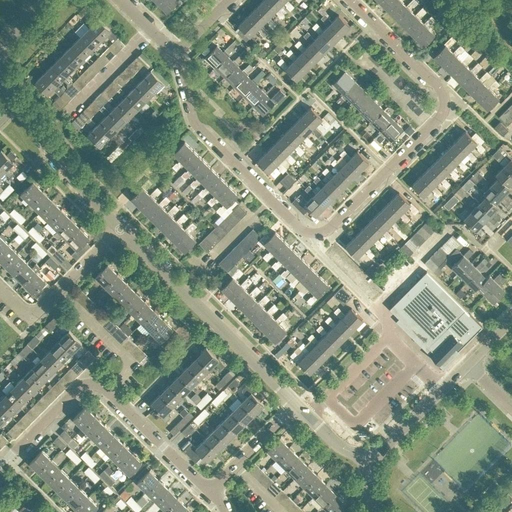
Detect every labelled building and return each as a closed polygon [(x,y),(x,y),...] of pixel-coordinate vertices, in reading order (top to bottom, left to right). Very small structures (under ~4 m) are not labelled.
[(159,0),(157,2),(166,11),(177,0),(159,0)] [(267,0),(262,0),(256,6),(268,18),(269,16),(274,11),(278,14),(277,15),(281,19),(285,15),(278,8),(277,9),(267,0)] [(267,0),(277,9),(278,8),(283,2),(286,5),(286,6),(290,10),(294,6),(287,0),(267,0)] [(378,0),(387,9),(396,0),(378,0)] [(396,0),(387,9),(396,18),(407,7),(406,5),(400,0),(396,0)] [(396,18),(405,27),(416,15),(415,14),(409,9),(413,5),(413,6),(417,2),(415,0),(411,0),(406,5),(407,7),(396,18)] [(256,6),(248,15),(259,26),(260,25),(266,20),(269,23),(268,24),(272,28),(276,24),(269,16),(268,18),(256,6)] [(325,13),(325,14),(327,13),(321,7),(317,10),(323,15),(325,13)] [(405,27),(414,36),(425,24),(424,23),(418,17),(421,14),(422,15),(426,11),(422,7),(415,14),(416,15),(405,27)] [(321,18),(328,25),(329,23),(341,35),(350,26),(338,14),(331,22),(328,18),(329,18),(325,13),(321,18)] [(259,26),(248,15),(239,24),(240,25),(250,36),(257,28),(260,32),(259,32),(264,37),(268,32),(260,25),(259,26)] [(425,24),(414,36),(423,45),(434,33),(427,26),(430,23),(431,23),(435,19),(431,15),(424,23),(425,24)] [(98,18),(89,27),(102,40),(111,30),(98,18)] [(312,26),(319,34),(321,32),(332,44),(341,35),(329,23),(328,25),(323,30),(319,27),(320,26),(316,22),(312,26)] [(250,36),(240,25),(235,30),(245,40),(250,36)] [(89,27),(80,36),(93,49),(102,40),(89,27)] [(303,35),(311,42),(312,41),(323,52),(332,44),(321,32),(319,34),(314,39),(311,36),(311,35),(307,31),(303,35)] [(80,36),(71,45),(84,58),(93,49),(80,36)] [(434,55),(443,64),(454,53),(453,52),(447,46),(451,43),(451,44),(455,40),(451,36),(444,43),(445,44),(434,55)] [(114,40),(122,47),(125,44),(117,37),(114,40)] [(253,38),(249,43),(252,47),(257,42),(253,38)] [(228,56),(229,54),(228,53),(239,43),(235,39),(224,49),(223,51),(217,45),(205,57),(215,67),(227,55),(228,56)] [(294,44),(302,51),(303,50),(314,61),(323,52),(312,41),(311,42),(305,48),(302,45),(303,44),(298,40),(294,44)] [(443,64),(452,73),(463,62),(462,61),(456,55),(459,52),(460,53),(464,49),(460,44),(453,52),(454,53),(443,64)] [(71,45),(62,54),(75,66),(84,58),(71,45)] [(108,46),(100,55),(107,62),(116,53),(108,46)] [(243,57),(248,53),(244,49),(240,54),(243,57)] [(286,53),(293,60),(294,59),(306,70),(314,61),(303,50),(302,51),(296,57),(293,53),(294,53),(290,49),(286,53)] [(452,73),(460,82),(472,71),(470,69),(465,64),(468,61),(469,61),(473,57),(469,53),(462,61),(463,62),(452,73)] [(62,54),(53,63),(66,75),(75,66),(62,54)] [(107,62),(100,55),(96,58),(104,65),(107,62)] [(215,67),(224,76),(236,64),(237,65),(239,64),(234,59),(232,60),(228,56),(227,55),(215,67)] [(294,59),(293,60),(288,65),(284,62),(285,61),(281,57),(277,61),(285,69),(286,68),(297,79),(306,70),(294,59)] [(127,65),(127,66),(135,73),(138,70),(130,62),(127,65)] [(460,82),(469,91),(481,79),(479,78),(474,72),(477,69),(478,70),(482,66),(478,62),(470,69),(472,71),(460,82)] [(53,63),(44,72),(57,84),(63,79),(66,75),(53,63)] [(91,64),(82,73),(89,80),(98,71),(91,64)] [(224,76),(234,86),(246,74),(247,75),(248,73),(243,68),(242,70),(237,65),(236,64),(224,76)] [(153,67),(151,70),(164,83),(166,80),(153,67)] [(151,70),(142,79),(154,92),(164,83),(151,70)] [(118,74),(126,82),(129,79),(122,71),(118,74)] [(337,87),(342,92),(343,93),(355,81),(345,71),(333,83),(332,82),(330,84),(335,89),(337,87)] [(469,91),(478,100),(489,88),(488,87),(483,81),(486,78),(487,79),(491,75),(486,71),(479,78),(481,79),(469,91)] [(57,84),(44,72),(35,81),(48,94),(57,84)] [(82,73),(73,82),(80,89),(89,80),(82,73)] [(234,86),(243,95),(255,83),(256,84),(258,82),(253,77),(251,79),(247,75),(246,74),(234,86)] [(66,75),(63,79),(67,83),(67,85),(71,80),(66,75)] [(142,79),(133,88),(146,101),(154,92),(142,79)] [(489,88),(478,100),(487,109),(499,97),(491,90),(494,87),(495,88),(499,83),(495,79),(488,87),(489,88)] [(110,83),(117,91),(120,87),(113,80),(110,83)] [(347,97),(351,101),(352,102),(364,90),(355,81),(343,93),(342,92),(340,94),(345,99),(347,97)] [(73,82),(64,91),(71,98),(80,89),(73,82)] [(243,95),(253,105),(265,93),(266,94),(267,92),(262,87),(261,89),(256,84),(255,83),(243,95)] [(133,88),(124,97),(137,110),(146,101),(133,88)] [(101,92),(108,100),(111,96),(104,89),(101,92)] [(265,93),(253,105),(262,114),(274,103),(275,103),(285,94),(280,89),(270,98),(266,94),(265,93)] [(356,106),(361,111),(362,112),(374,100),(364,90),(352,102),(351,101),(349,103),(354,108),(356,106)] [(71,98),(64,91),(53,102),(60,110),(71,98)] [(124,97),(115,106),(128,119),(137,110),(124,97)] [(92,101),(99,109),(102,105),(95,98),(92,101)] [(366,116),(370,120),(371,121),(383,109),(374,100),(362,112),(361,111),(359,112),(364,118),(366,116)] [(115,106),(106,115),(119,128),(128,119),(115,106)] [(83,110),(90,117),(94,114),(86,107),(83,110)] [(311,107),(302,116),(313,127),(314,126),(320,120),(323,123),(322,124),(326,128),(330,124),(323,117),(322,118),(311,107)] [(375,125),(380,130),(381,131),(393,119),(383,109),(371,121),(370,120),(368,122),(373,127),(375,125)] [(511,119),(504,111),(499,116),(507,125),(511,119)] [(106,115),(97,124),(110,137),(119,128),(106,115)] [(84,123),(77,116),(74,119),(81,127),(84,123)] [(302,116),(293,124),(304,136),(306,134),(311,129),(314,132),(314,133),(318,137),(322,133),(314,126),(313,127),(302,116)] [(381,131),(380,130),(378,131),(379,132),(383,136),(385,135),(390,140),(402,128),(393,119),(381,131)] [(144,128),(150,123),(147,120),(144,123),(143,121),(140,125),(141,126),(138,129),(142,132),(145,129),(144,128)] [(494,127),(502,135),(508,129),(500,121),(494,127)] [(110,137),(97,124),(88,133),(101,146),(110,137)] [(293,124),(284,133),(295,145),(297,143),(302,138),(306,141),(305,142),(309,146),(313,142),(306,134),(304,136),(293,124)] [(409,124),(404,130),(409,135),(415,130),(409,124)] [(465,130),(456,140),(468,151),(469,150),(474,144),(478,147),(477,148),(481,152),(485,148),(480,144),(484,140),(475,132),(471,136),(465,130)] [(380,142),(384,138),(383,136),(379,132),(375,136),(380,142)] [(284,133),(275,142),(287,153),(288,152),(294,147),(297,150),(296,151),(300,155),(304,151),(297,143),(295,145),(284,133)] [(456,140),(447,148),(459,160),(460,158),(466,153),(469,156),(468,157),(472,161),(476,157),(469,150),(468,151),(456,140)] [(176,170),(183,163),(182,161),(193,150),(184,141),(173,152),(180,159),(177,163),(176,162),(172,166),(176,170)] [(275,142),(266,151),(278,162),(279,161),(285,155),(288,159),(287,159),(291,163),(295,159),(288,152),(287,153),(275,142)] [(505,155),(501,152),(503,150),(500,147),(492,155),(499,161),(505,155)] [(447,148),(439,157),(450,169),(451,167),(457,162),(460,165),(459,166),(463,170),(468,166),(460,158),(459,160),(447,148)] [(1,149),(0,149),(0,166),(4,171),(9,176),(13,172),(8,168),(14,162),(1,149)] [(339,153),(347,161),(348,159),(360,171),(369,162),(357,150),(350,157),(347,154),(348,153),(343,149),(339,153)] [(185,179),(192,171),(191,170),(202,159),(193,150),(182,161),(183,163),(189,168),(186,171),(185,171),(181,175),(185,179)] [(278,162),(266,151),(257,160),(262,164),(269,171),(276,164),(279,167),(279,168),(283,172),(287,168),(279,161),(278,162)] [(439,157),(430,166),(441,177),(443,176),(448,171),(451,174),(451,175),(455,179),(459,174),(451,167),(450,169),(439,157)] [(331,162),(338,169),(339,168),(351,179),(360,171),(348,159),(347,161),(341,166),(338,163),(339,162),(335,158),(331,162)] [(194,188),(201,180),(200,179),(211,167),(202,159),(191,170),(192,171),(198,177),(194,180),(194,179),(190,184),(194,188)] [(262,164),(259,166),(266,173),(269,171),(262,164)] [(430,166),(421,175),(433,186),(434,185),(440,179),(443,183),(442,183),(446,187),(450,183),(443,176),(441,177),(430,166)] [(496,174),(498,177),(499,176),(508,185),(511,181),(511,174),(503,166),(496,174)] [(203,196),(210,189),(209,188),(220,176),(211,167),(200,179),(201,180),(206,186),(203,189),(203,188),(198,192),(203,196)] [(322,171),(329,178),(331,177),(342,188),(351,179),(339,168),(338,169),(333,175),(329,172),(330,171),(326,167),(322,171)] [(17,176),(21,180),(27,175),(23,170),(17,176)] [(291,170),(283,178),(290,186),(299,178),(291,170)] [(433,186),(421,175),(412,184),(424,195),(431,188),(434,191),(433,192),(437,196),(441,192),(434,185),(433,186)] [(211,205),(219,198),(217,196),(229,185),(220,176),(209,188),(210,189),(215,194),(212,198),(211,197),(207,201),(211,205)] [(313,180),(320,187),(322,186),(333,197),(342,188),(331,177),(329,178),(324,184),(321,181),(321,180),(317,176),(313,180)] [(498,177),(491,184),(511,204),(511,197),(506,192),(511,187),(508,185),(499,176),(498,177)] [(131,198),(140,207),(151,195),(150,194),(144,188),(148,185),(148,186),(152,182),(148,178),(141,186),(142,186),(131,198)] [(474,183),(469,178),(464,183),(469,188),(474,183)] [(20,193),(30,203),(43,190),(33,180),(20,193)] [(9,184),(4,189),(8,193),(13,188),(9,184)] [(483,192),(486,195),(495,203),(499,199),(505,205),(508,209),(511,204),(491,184),(489,187),(484,185),(480,189),(484,192),(483,192)] [(225,217),(229,213),(233,209),(238,203),(240,202),(235,197),(238,194),(229,185),(217,196),(219,198),(224,203),(221,206),(220,206),(216,210),(220,214),(221,213),(225,217)] [(304,189),(312,196),(313,195),(324,206),(333,197),(322,186),(320,187),(315,193),(312,189),(313,189),(308,185),(304,189)] [(140,207),(148,215),(160,204),(159,203),(153,197),(156,194),(157,195),(161,191),(157,187),(150,194),(151,195),(140,207)] [(450,206),(467,192),(462,187),(446,201),(450,206)] [(8,193),(4,189),(0,193),(0,195),(3,199),(8,193)] [(30,203),(39,212),(52,199),(43,190),(30,203)] [(399,192),(390,201),(401,212),(402,211),(408,206),(411,209),(410,210),(414,214),(418,209),(411,202),(410,203),(399,192)] [(324,206),(313,195),(312,196),(306,201),(303,198),(304,197),(300,193),(291,202),(303,214),(309,208),(315,215),(324,206)] [(148,215),(157,224),(169,213),(167,211),(162,206),(165,203),(166,203),(170,199),(167,197),(166,195),(159,203),(160,204),(148,215)] [(486,195),(479,203),(497,220),(500,216),(494,210),(498,206),(495,203),(486,195)] [(39,212),(48,221),(61,208),(52,199),(39,212)] [(390,201),(381,210),(392,221),(394,220),(399,214),(402,218),(406,222),(410,218),(402,211),(401,212),(390,201)] [(233,209),(241,217),(247,211),(238,203),(233,209)] [(479,203),(471,210),(483,222),(487,217),(493,223),(497,220),(479,203)] [(157,224),(166,233),(178,221),(176,220),(171,215),(174,211),(175,212),(179,208),(175,204),(167,211),(169,213),(157,224)] [(10,212),(16,217),(20,213),(14,208),(10,212)] [(48,221),(57,230),(70,217),(61,208),(48,221)] [(233,209),(229,213),(237,221),(241,217),(233,209)] [(0,213),(0,214),(5,219),(9,215),(4,210),(0,213)] [(381,210),(372,219),(384,230),(385,229),(390,223),(394,226),(393,227),(404,239),(407,236),(400,228),(401,227),(394,220),(392,221),(381,210)] [(483,222),(471,210),(464,218),(481,236),(485,232),(479,226),(483,222)] [(20,213),(16,217),(21,222),(25,218),(20,213)] [(166,233),(175,242),(187,230),(185,229),(180,223),(183,220),(183,221),(188,217),(183,213),(176,220),(178,221),(166,233)] [(229,213),(225,217),(224,217),(233,226),(237,221),(229,213)] [(62,234),(67,239),(79,226),(70,217),(57,230),(54,233),(59,238),(62,234)] [(224,217),(220,221),(229,230),(233,226),(224,217)] [(372,219),(363,227),(375,239),(376,237),(382,232),(385,235),(384,236),(388,240),(392,236),(385,229),(384,230),(372,219)] [(220,221),(216,226),(225,234),(229,230),(220,221)] [(426,221),(421,226),(430,234),(434,230),(426,221)] [(187,230),(175,242),(184,251),(195,239),(188,232),(192,229),(192,230),(196,226),(192,222),(185,229),(187,230)] [(13,227),(19,233),(23,228),(17,223),(13,227)] [(29,230),(34,235),(38,231),(33,226),(29,230)] [(79,226),(67,239),(76,249),(71,254),(76,259),(90,245),(85,240),(89,236),(79,226)] [(216,226),(212,230),(220,238),(225,234),(216,226)] [(421,226),(417,230),(426,238),(430,234),(421,226)] [(363,227),(355,236),(366,248),(367,246),(373,241),(376,244),(375,245),(379,249),(384,245),(376,237),(375,239),(363,227)] [(23,228),(19,233),(24,238),(28,234),(23,228)] [(252,228),(248,233),(257,241),(261,237),(252,228)] [(212,230),(208,234),(216,243),(220,238),(212,230)] [(417,230),(413,234),(422,242),(426,238),(417,230)] [(38,231),(34,235),(39,241),(44,237),(38,231)] [(267,260),(274,253),(273,251),(284,240),(275,231),(269,237),(265,233),(257,241),(261,245),(264,243),(271,250),(268,253),(267,252),(263,256),(267,260)] [(0,251),(8,243),(5,239),(7,237),(2,232),(0,233),(0,251)] [(248,233),(244,237),(252,245),(257,241),(248,233)] [(208,234),(203,238),(212,247),(216,243),(208,234)] [(413,234),(409,238),(417,247),(422,242),(413,234)] [(454,250),(456,248),(460,244),(451,235),(446,241),(454,250)] [(366,248),(355,236),(346,245),(357,257),(364,249),(367,253),(371,257),(375,253),(367,246),(366,248)] [(244,237),(240,241),(248,249),(252,245),(244,237)] [(212,247),(203,238),(199,243),(208,251),(212,247)] [(409,238),(405,242),(413,251),(417,247),(409,238)] [(276,269),(283,262),(281,260),(293,249),(284,240),(273,251),(274,253),(280,258),(276,262),(276,261),(272,265),(276,269)] [(32,246),(37,251),(41,247),(36,241),(32,246)] [(240,241),(236,245),(244,254),(248,249),(240,241)] [(441,245),(450,254),(454,250),(446,241),(441,245)] [(400,247),(409,255),(413,251),(405,242),(400,247)] [(0,251),(0,260),(5,265),(18,252),(8,243),(0,251)] [(47,248),(53,254),(57,249),(52,244),(47,248)] [(236,245),(231,249),(240,258),(244,254),(236,245)] [(437,250),(446,258),(450,254),(441,245),(437,250)] [(41,247),(37,251),(42,256),(47,252),(41,247)] [(447,261),(459,273),(471,262),(467,258),(473,252),(469,248),(462,255),(456,248),(454,250),(450,254),(446,258),(445,259),(447,261)] [(57,249),(53,254),(61,262),(65,258),(57,249)] [(231,249),(227,254),(236,262),(240,258),(231,249)] [(284,278),(292,270),(290,269),(302,257),(293,249),(281,260),(283,262),(288,267),(285,270),(284,269),(280,274),(284,278)] [(441,262),(445,259),(446,258),(437,250),(433,254),(441,262)] [(5,265),(14,274),(27,261),(18,252),(5,265)] [(227,254),(223,258),(231,266),(236,262),(227,254)] [(438,266),(441,262),(433,254),(429,258),(437,266),(438,266)] [(46,260),(55,269),(59,264),(50,256),(46,260)] [(293,286),(300,279),(299,278),(310,266),(302,257),(290,269),(292,270),(297,276),(294,279),(293,278),(289,282),(293,286)] [(467,281),(485,263),(487,261),(484,257),(475,266),(471,262),(459,273),(467,281)] [(231,266),(223,258),(219,262),(227,271),(231,266)] [(433,271),(437,266),(429,258),(424,262),(433,271)] [(441,262),(438,266),(440,268),(447,261),(445,259),(441,262)] [(14,274),(23,283),(36,270),(27,261),(14,274)] [(95,276),(105,285),(117,272),(108,263),(95,276)] [(475,289),(478,286),(486,277),(482,273),(488,267),(485,263),(467,281),(475,289)] [(221,288),(230,297),(242,285),(240,284),(235,279),(238,275),(239,276),(243,272),(235,264),(227,271),(231,275),(231,276),(232,277),(221,288)] [(302,295),(309,288),(308,286),(319,275),(310,266),(299,278),(300,279),(306,284),(303,288),(302,287),(298,291),(302,295)] [(50,269),(45,274),(50,279),(55,274),(50,269)] [(36,270),(23,283),(37,297),(44,290),(39,286),(46,280),(36,270)] [(426,270),(389,307),(399,317),(434,352),(433,354),(444,364),(458,350),(482,326),(426,270)] [(105,285),(114,294),(127,282),(117,272),(105,285)] [(478,286),(485,293),(503,276),(499,272),(493,278),(489,274),(486,277),(478,286)] [(308,286),(309,288),(315,293),(311,296),(307,300),(311,304),(318,296),(317,295),(328,284),(319,275),(308,286)] [(503,276),(485,293),(493,301),(505,290),(500,285),(506,279),(503,276)] [(230,297),(239,305),(250,294),(249,293),(244,287),(247,284),(248,285),(252,281),(248,277),(240,284),(242,285),(230,297)] [(114,294),(123,304),(136,291),(127,282),(114,294)] [(239,305),(248,314),(259,303),(258,301),(253,296),(256,293),(257,293),(261,289),(256,285),(249,293),(250,294),(239,305)] [(333,294),(343,304),(352,296),(342,286),(333,294)] [(123,304),(132,313),(145,300),(136,291),(123,304)] [(248,314),(257,323),(268,311),(267,310),(261,305),(265,302),(269,298),(265,294),(258,301),(259,303),(248,314)] [(81,303),(84,306),(91,299),(88,296),(81,303)] [(132,313),(141,322),(154,309),(145,300),(132,313)] [(257,323),(266,332),(277,320),(276,319),(270,313),(273,310),(274,311),(278,307),(274,303),(267,310),(268,311),(257,323)] [(97,305),(90,312),(93,316),(100,308),(97,305)] [(334,311),(341,318),(342,317),(354,328),(363,319),(351,308),(344,315),(341,311),(342,311),(338,307),(334,311)] [(141,322),(151,331),(164,318),(154,309),(141,322)] [(277,320),(266,332),(275,341),(286,329),(279,322),(282,319),(283,320),(287,316),(283,312),(276,319),(277,320)] [(124,318),(118,313),(112,318),(118,324),(124,318)] [(99,322),(102,325),(110,317),(106,314),(99,322)] [(325,320),(332,327),(334,325),(345,337),(354,328),(342,317),(341,318),(336,324),(332,320),(333,320),(329,315),(325,320)] [(164,318),(151,331),(146,336),(155,346),(173,328),(164,318)] [(55,326),(50,320),(45,325),(51,331),(55,326)] [(108,331),(111,334),(119,326),(116,323),(108,331)] [(316,328),(323,336),(325,334),(336,346),(345,337),(334,325),(332,327),(327,332),(324,329),(324,328),(320,324),(316,328)] [(40,339),(48,332),(43,327),(36,334),(40,339)] [(69,330),(60,339),(73,352),(82,343),(69,330)] [(118,340),(121,343),(128,336),(125,332),(118,340)] [(307,337),(315,344),(316,343),(328,354),(336,346),(325,334),(323,336),(318,341),(315,338),(316,337),(312,333),(307,337)] [(36,343),(40,339),(36,334),(32,339),(36,343)] [(291,337),(287,341),(291,345),(292,346),(296,342),(291,337)] [(60,339),(51,348),(64,361),(73,352),(60,339)] [(127,349),(130,352),(137,345),(134,342),(127,349)] [(299,346),(306,353),(307,352),(319,363),(328,354),(316,343),(315,344),(309,350),(306,347),(307,346),(303,342),(299,346)] [(206,346),(197,356),(210,369),(219,359),(206,346)] [(51,348),(42,357),(55,370),(64,361),(51,348)] [(85,352),(93,360),(96,357),(88,349),(85,352)] [(144,351),(136,358),(140,362),(147,354),(144,351)] [(307,352),(306,353),(301,359),(297,355),(298,355),(294,351),(290,355),(298,362),(299,361),(310,372),(319,363),(307,352)] [(197,356),(187,365),(200,378),(210,369),(197,356)] [(42,357),(33,366),(46,379),(55,370),(42,357)] [(76,362),(83,369),(87,366),(79,358),(76,362)] [(187,365),(178,374),(191,387),(200,378),(187,365)] [(33,366),(24,375),(37,388),(46,379),(33,366)] [(67,370),(74,378),(75,378),(78,375),(70,367),(67,370)] [(228,371),(220,379),(225,384),(233,375),(228,371)] [(178,374),(169,384),(182,396),(191,387),(178,374)] [(24,375),(15,384),(28,397),(37,388),(24,375)] [(58,379),(66,387),(69,384),(61,376),(58,379)] [(226,386),(231,390),(239,382),(235,377),(226,386)] [(225,384),(220,379),(215,385),(219,389),(225,384)] [(247,395),(242,401),(254,413),(264,404),(260,400),(264,396),(249,381),(242,388),(242,390),(247,395)] [(15,384),(6,393),(19,406),(28,397),(15,384)] [(169,384),(160,393),(173,406),(182,396),(169,384)] [(49,388),(57,396),(60,393),(53,385),(49,388)] [(223,390),(217,395),(222,399),(227,394),(223,390)] [(207,392),(202,398),(206,402),(211,397),(207,392)] [(6,393),(0,399),(0,404),(10,415),(19,406),(6,393)] [(173,406),(160,393),(150,402),(163,415),(161,417),(165,421),(170,416),(166,412),(173,406)] [(41,397),(48,405),(51,401),(44,394),(41,397)] [(222,399),(217,395),(212,400),(216,404),(222,399)] [(206,402),(202,398),(197,403),(201,407),(206,402)] [(242,401),(232,410),(245,423),(254,413),(242,401)] [(32,406),(39,413),(39,414),(42,410),(35,403),(32,406)] [(10,415),(0,404),(0,422),(1,424),(10,415)] [(73,418),(82,428),(95,415),(86,405),(73,418)] [(204,408),(199,413),(203,418),(209,412),(204,408)] [(232,410),(223,419),(236,432),(245,423),(232,410)] [(189,411),(184,416),(188,420),(193,415),(189,411)] [(23,415),(30,422),(33,419),(26,412),(23,415)] [(203,418),(199,413),(194,419),(198,423),(203,418)] [(82,428),(92,437),(104,424),(95,415),(82,428)] [(188,420),(184,416),(175,425),(179,429),(188,420)] [(223,419),(214,428),(227,441),(236,432),(223,419)] [(14,424),(21,431),(24,428),(17,421),(14,424)] [(61,426),(65,430),(69,426),(65,422),(61,426)] [(182,431),(186,435),(194,427),(190,423),(182,431)] [(92,437),(101,446),(114,433),(104,424),(92,437)] [(214,428),(205,438),(218,450),(227,441),(214,428)] [(60,434),(68,442),(72,438),(64,430),(60,434)] [(0,433),(0,437),(5,443),(8,440),(1,432),(0,433)] [(101,446),(110,455),(123,442),(114,433),(101,446)] [(54,440),(62,448),(66,444),(58,436),(54,440)] [(267,449),(276,459),(289,446),(280,437),(280,436),(267,449)] [(72,438),(68,442),(73,448),(78,443),(72,438)] [(218,450),(205,438),(196,447),(189,440),(181,447),(191,457),(192,457),(198,463),(204,456),(208,460),(218,450)] [(110,455),(119,464),(132,452),(123,442),(110,455)] [(276,459),(286,468),(298,455),(289,446),(276,459)] [(66,452),(71,457),(76,453),(70,448),(66,452)] [(29,462),(39,471),(52,459),(42,449),(29,462)] [(81,455),(87,461),(91,456),(85,451),(81,455)] [(132,452),(119,464),(129,474),(142,461),(132,452)] [(76,453),(71,457),(77,463),(81,458),(76,453)] [(286,468),(295,477),(308,464),(298,455),(286,468)] [(91,456),(87,461),(92,466),(96,462),(91,456)] [(39,471),(48,481),(61,468),(52,459),(39,471)] [(295,477),(304,486),(317,474),(308,464),(295,477)] [(84,470),(90,476),(94,472),(89,466),(84,470)] [(48,481),(57,490),(70,477),(61,468),(48,481)] [(254,476),(257,479),(264,471),(261,468),(254,476)] [(100,474),(105,479),(109,475),(104,469),(100,474)] [(137,482),(146,491),(159,478),(150,469),(137,482)] [(94,472),(90,476),(95,481),(99,477),(94,472)] [(304,486),(313,496),(326,483),(317,474),(304,486)] [(109,475),(105,479),(110,484),(114,480),(109,475)] [(57,490),(67,499),(79,486),(70,477),(57,490)] [(263,485),(266,488),(273,480),(270,477),(263,485)] [(146,491),(156,500),(168,487),(159,478),(146,491)] [(313,496),(323,505),(335,492),(326,483),(313,496)] [(103,489),(109,494),(113,490),(107,485),(103,489)] [(67,499),(76,508),(89,495),(79,486),(67,499)] [(272,494),(275,497),(283,490),(280,486),(272,494)] [(156,500),(165,509),(178,497),(168,487),(156,500)] [(335,492),(323,505),(329,511),(342,511),(345,510),(341,506),(345,501),(344,501),(335,492)] [(503,496),(509,502),(511,499),(511,496),(508,492),(503,496)] [(89,495),(76,508),(79,511),(91,511),(98,505),(89,495)] [(127,500),(132,506),(136,502),(131,496),(127,500)] [(281,503),(284,506),(292,499),(289,496),(281,503)] [(165,509),(167,511),(180,511),(187,506),(178,497),(165,509)] [(116,502),(122,507),(126,503),(121,498),(116,502)] [(136,502),(132,506),(137,511),(141,507),(136,502)]
